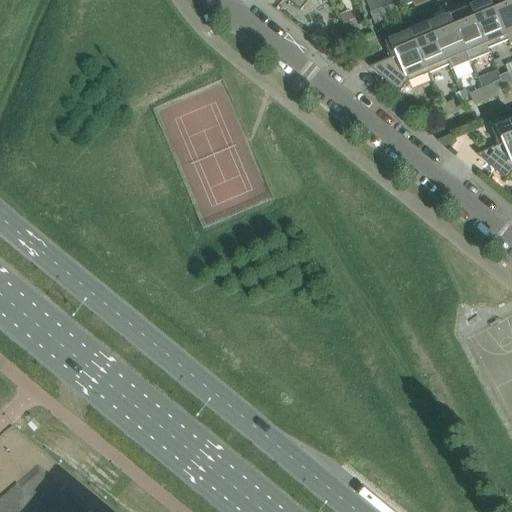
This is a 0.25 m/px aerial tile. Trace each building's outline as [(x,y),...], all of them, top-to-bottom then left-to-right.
[(313,0),(286,0),(301,12),(310,2),(313,0)] [(398,15),(391,0),(379,0),(383,9),(387,20),(398,15)] [(509,41),(491,0),(472,8),(489,50),(509,41)] [(511,0),(491,0),(509,41),(510,41),(508,36),(511,34),(511,0)] [(489,50),(472,8),(452,17),(467,53),(486,46),(487,50),(489,50)] [(387,20),(383,9),(372,14),(377,25),(387,20)] [(467,53),(452,17),(432,25),(449,66),(450,66),(448,61),(467,53)] [(359,32),(357,27),(354,21),(343,26),(344,27),(348,37),(359,32)] [(449,66),(432,25),(412,33),(429,75),(449,66)] [(429,75),(412,33),(386,44),(393,59),(370,69),(401,94),(409,83),(429,75)] [(498,97),(489,76),(478,80),(482,90),(487,101),(498,97)] [(487,101),(482,90),(471,95),(476,106),(487,101)] [(458,113),(456,109),(454,102),(442,107),(447,118),(458,113)] [(511,123),(493,131),(499,146),(477,156),(507,181),(511,174),(511,123)] [(462,137),(445,143),(457,152),(467,148),(462,137)]
